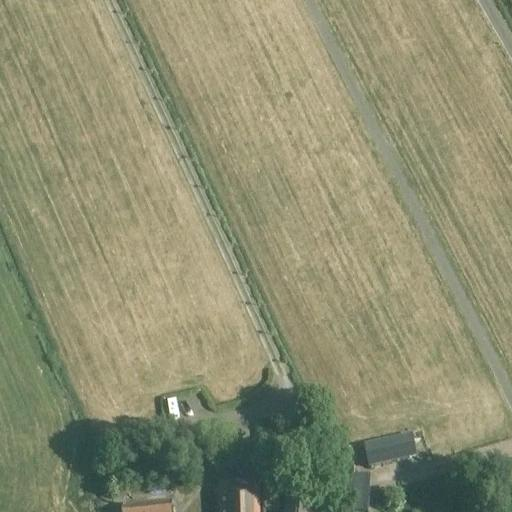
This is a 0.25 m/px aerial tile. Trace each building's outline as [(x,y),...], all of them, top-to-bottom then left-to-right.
[(365,447),(369,469),(396,463),(394,455),(414,450),(411,437),(365,447)] [(263,511),(278,511),(278,481),(263,481),(263,511)] [(259,511),(258,483),(218,484),(218,511),(259,511)] [(172,511),(172,503),(122,508),(122,511),(172,511)] [(288,503),(286,511),(313,511),(315,505),(288,503)]
